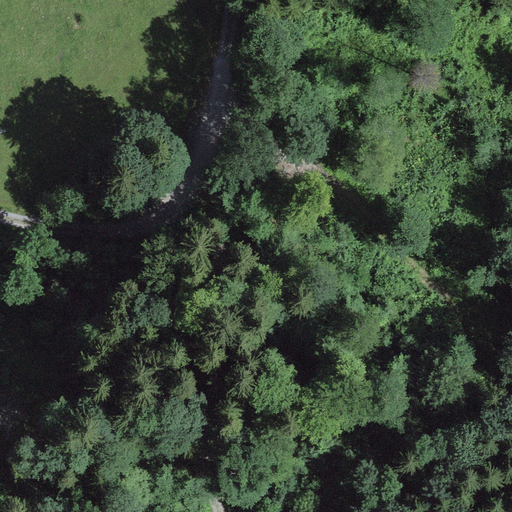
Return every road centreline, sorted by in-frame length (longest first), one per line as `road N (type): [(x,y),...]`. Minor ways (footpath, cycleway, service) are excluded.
road 1 (track): [(240,0),(226,78),(194,170),(148,222),(216,511)]
road 2 (track): [(148,222),(105,235),(0,218)]
